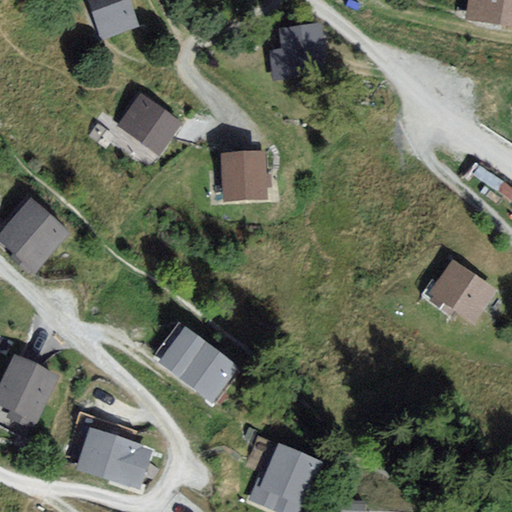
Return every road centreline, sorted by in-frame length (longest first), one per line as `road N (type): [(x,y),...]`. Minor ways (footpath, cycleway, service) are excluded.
road 1 (residential): [(0,477),(50,497),(133,505),(176,492),(180,453),(169,429),(98,357),(0,272)]
road 2 (residential): [(511,172),(430,130),(389,72),(313,0)]
